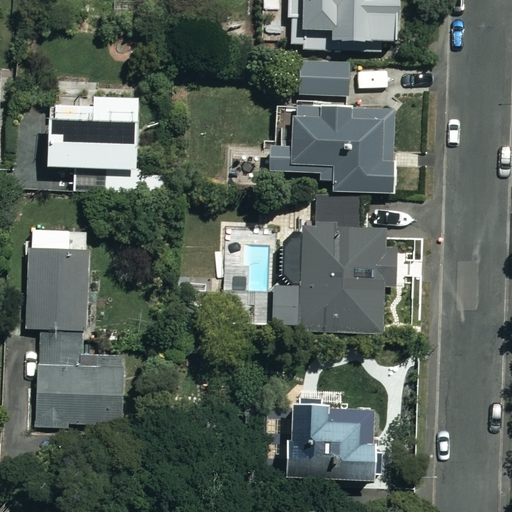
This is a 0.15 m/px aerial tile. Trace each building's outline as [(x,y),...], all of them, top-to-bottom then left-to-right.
[(285,0),(285,23),(298,23),(298,43),(329,43),(329,48),(396,48),(395,0),(285,0)] [(298,61),(299,100),(347,99),(346,66),(324,66),(324,60),(298,61)] [(140,189),(137,104),(53,107),(54,129),(45,129),(47,175),(73,174),(74,191),(140,189)] [(267,178),(317,177),(317,186),(330,186),(330,198),(391,197),(390,114),(290,116),(290,136),(279,136),(280,152),(267,152),(267,178)] [(355,219),(315,221),(315,232),(295,232),(279,250),(280,294),(272,294),(274,338),(384,334),(383,287),(391,287),(389,231),(356,232),(355,219)] [(40,333),(86,335),(90,235),(28,233),(24,332),(40,333)] [(86,335),(40,333),(36,426),(120,429),(122,361),(85,359),(86,335)] [(381,437),(374,437),(374,410),(323,410),(323,402),(294,402),(295,410),(287,410),(287,447),(281,447),(281,486),(381,486),(381,437)]
